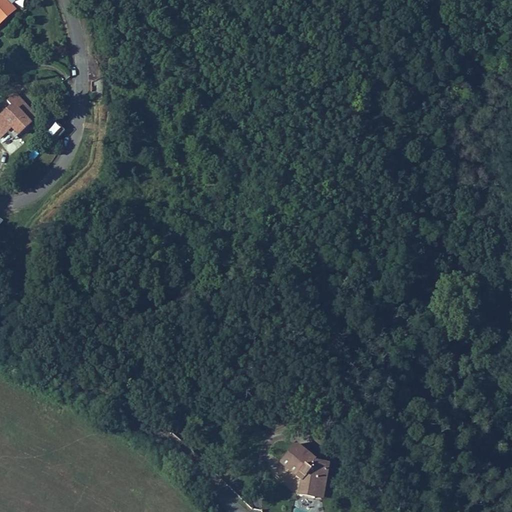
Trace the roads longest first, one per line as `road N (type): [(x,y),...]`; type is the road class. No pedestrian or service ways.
road 1 (unclassified): [(0,276),(58,372),(168,445),(239,511)]
road 2 (residential): [(0,205),(41,189),(74,136),(81,66),(65,0)]
